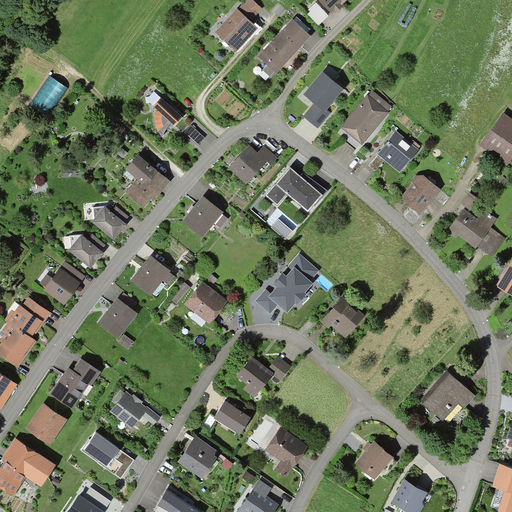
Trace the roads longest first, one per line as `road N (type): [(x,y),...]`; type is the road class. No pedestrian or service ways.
road 1 (residential): [(266,119),(375,199),(474,315),(494,377),(472,478)]
road 2 (residential): [(0,421),(147,220),(219,146),(266,119)]
road 3 (residential): [(127,511),(222,353),(247,331),(291,333),(367,396)]
road 4 (track): [(185,178),(64,64)]
road 5 (residential): [(266,119),(367,0)]
road 6 (residential): [(367,396),(294,511)]
road 7 (residential): [(367,396),(447,467),(472,478)]
